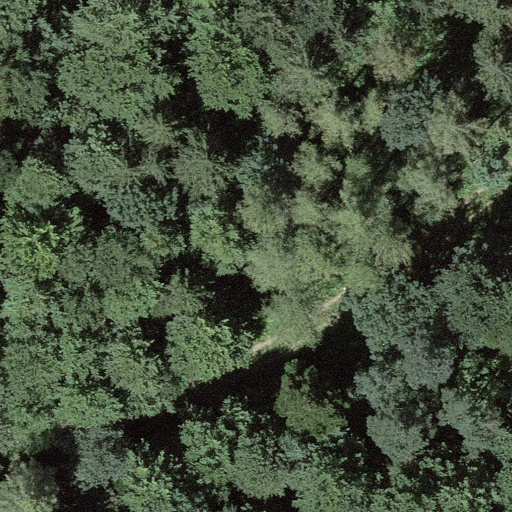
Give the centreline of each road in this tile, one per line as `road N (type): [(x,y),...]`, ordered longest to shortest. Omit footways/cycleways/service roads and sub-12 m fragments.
road 1 (track): [(511,150),(294,332),(94,421),(0,432)]
road 2 (track): [(0,181),(92,279),(165,390),(226,448),(385,511)]
road 3 (track): [(92,279),(64,0)]
